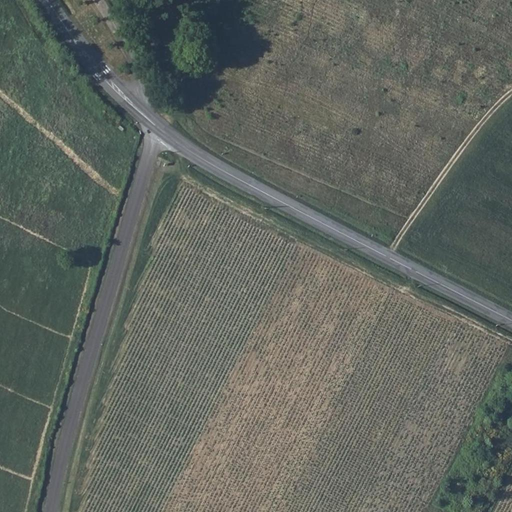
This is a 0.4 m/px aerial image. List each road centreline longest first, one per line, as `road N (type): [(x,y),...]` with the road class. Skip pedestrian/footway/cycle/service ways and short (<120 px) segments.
road 1 (secondary): [(160,130),(511,320)]
road 2 (unclassified): [(160,130),(52,511)]
road 3 (track): [(387,256),(446,161),(511,91)]
road 4 (secondary): [(46,0),(100,73),(160,130)]
